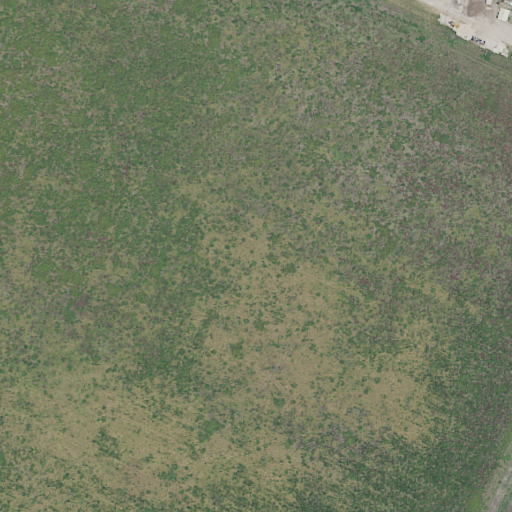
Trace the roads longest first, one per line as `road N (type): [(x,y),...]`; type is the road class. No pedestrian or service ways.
road 1 (residential): [(143,301),(379,410),(476,505)]
road 2 (residential): [(0,420),(190,511)]
road 3 (residential): [(66,452),(143,301)]
